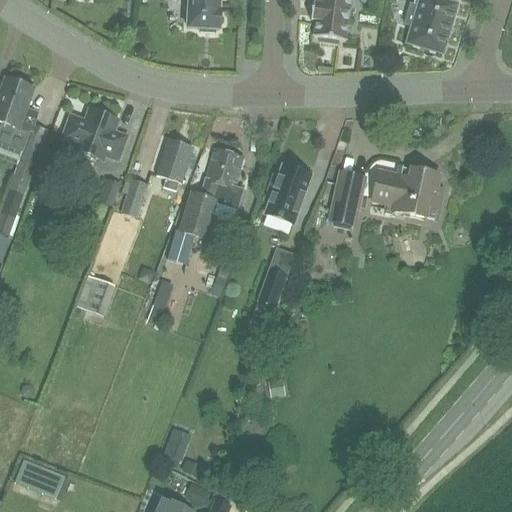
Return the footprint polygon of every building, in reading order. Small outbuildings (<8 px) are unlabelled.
[(188,0),(187,29),(218,31),(219,12),(218,12),(218,0),(188,0)] [(318,0),(318,5),(312,4),(310,21),(315,21),(313,38),(320,39),(319,42),(338,45),(338,41),(345,42),(350,0),(318,0)] [(457,7),(435,0),(434,0),(420,0),(418,8),(411,6),(405,25),(413,27),(408,42),(408,44),(443,54),(443,53),(449,33),(449,34),(449,33),(449,32),(450,28),(451,28),(451,27),(450,27),(456,8),(457,8),(457,7)] [(0,89),(0,123),(1,124),(0,127),(0,160),(16,167),(0,210),(0,235),(7,238),(47,132),(33,127),(30,134),(25,131),(31,113),(26,111),(34,91),(3,80),(0,89)] [(117,122),(89,111),(85,123),(71,118),(63,141),(76,146),(74,150),(102,161),(103,157),(117,163),(126,138),(113,133),(117,122)] [(191,150),(167,142),(155,177),(165,180),(162,189),(175,193),(178,185),(180,185),(191,150)] [(242,159),(214,150),(205,180),(204,179),(199,196),(190,193),(183,215),(176,213),(172,227),(178,229),(167,267),(178,271),(184,252),(199,257),(204,242),(205,242),(216,205),(237,212),(243,191),(234,188),(242,159)] [(278,178),(273,176),(267,191),(273,193),(265,215),(293,225),(310,177),(296,172),(297,168),(285,164),(284,168),(282,167),(278,178)] [(389,212),(436,222),(442,191),(437,190),(440,177),(398,168),(396,176),(378,172),(371,203),(390,207),(389,212)] [(338,171),(326,222),(355,229),(366,178),(338,171)] [(112,209),(121,187),(107,182),(98,204),(112,209)] [(126,196),(120,215),(136,221),(147,187),(130,182),(129,185),(124,183),(121,194),(126,196)] [(274,309),(285,277),(267,271),(256,303),(258,304),(274,309)] [(88,278),(76,309),(102,320),(115,289),(88,278)] [(182,289),(163,281),(156,296),(175,305),(182,289)] [(267,329),(274,309),(258,304),(251,324),(267,329)] [(267,383),(270,400),(284,397),(281,381),(267,383)] [(162,456),(178,463),(186,444),(170,438),(162,456)] [(64,479),(64,478),(22,461),(13,484),(55,501),(55,500),(60,502),(68,481),(64,479)] [(201,511),(227,511),(231,505),(209,495),(201,511)] [(191,511),(192,511),(161,498),(154,511),(191,511)]
